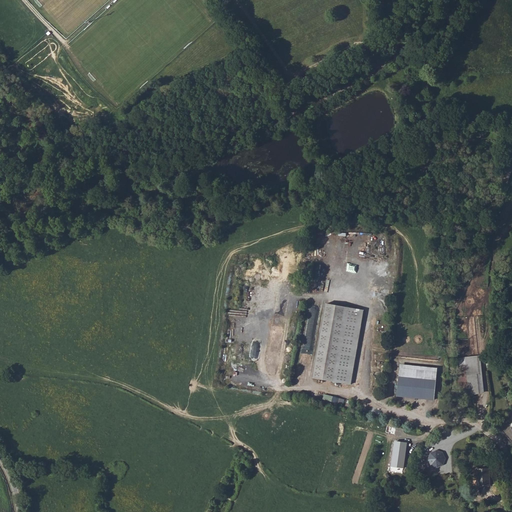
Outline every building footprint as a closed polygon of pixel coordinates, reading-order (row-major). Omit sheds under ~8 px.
[(364,311),(327,306),(316,380),(353,385),(364,311)] [(482,355),(464,356),(467,394),(485,393),(482,355)] [(400,364),(398,395),(436,400),(438,366),(400,364)] [(323,399),(344,404),(345,399),(324,393),(323,399)] [(403,468),(406,442),(394,440),(390,466),(403,468)] [(439,452),(433,453),(429,458),(430,464),(435,468),(441,467),(445,463),(444,456),(439,452)] [(490,489),(489,470),(477,470),(477,488),(490,489)]
